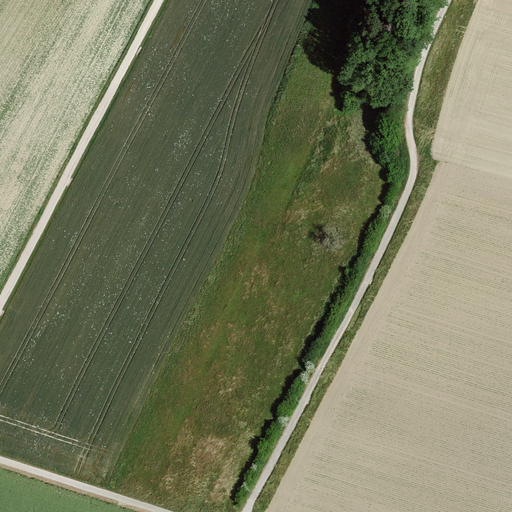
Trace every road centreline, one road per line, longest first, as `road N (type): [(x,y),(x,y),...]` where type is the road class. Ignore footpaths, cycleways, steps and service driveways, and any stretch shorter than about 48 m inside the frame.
road 1 (track): [(246,511),(406,195),(414,165),(412,99),(448,0)]
road 2 (unclassified): [(159,0),(0,304)]
road 3 (track): [(0,459),(161,511)]
